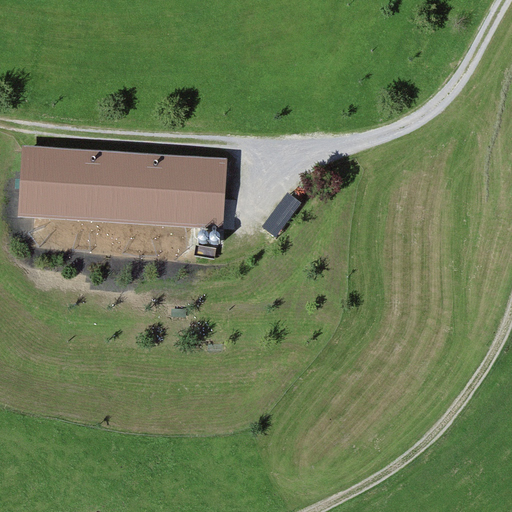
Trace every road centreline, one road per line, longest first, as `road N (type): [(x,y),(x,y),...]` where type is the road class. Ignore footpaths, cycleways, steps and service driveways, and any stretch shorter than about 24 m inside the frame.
road 1 (track): [(504,0),(458,84),(417,119),(361,142),(234,147),(0,123)]
road 2 (track): [(511,300),(495,352),(428,442),(313,511)]
